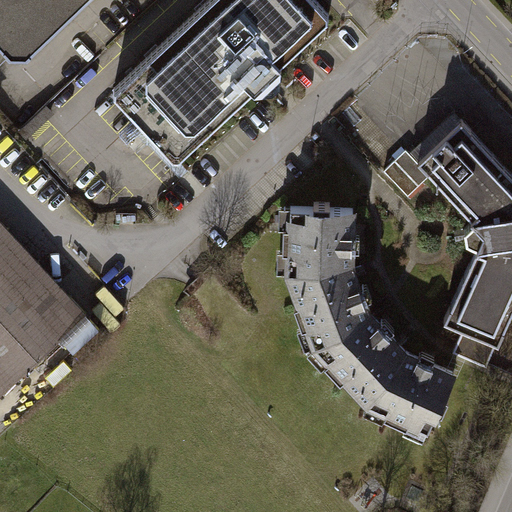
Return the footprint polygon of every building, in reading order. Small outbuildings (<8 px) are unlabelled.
[(0,0),(0,44),(10,55),(27,56),(86,0),(0,0)] [(315,0),(210,0),(113,91),(181,165),(257,96),(260,99),(276,98),(281,93),(285,89),(286,74),(284,70),(336,22),(315,0)] [(460,327),(453,343),(490,360),(511,310),(511,170),(461,114),(415,156),(476,223),(477,243),(443,319),(460,327)] [(350,204),(278,205),(277,266),(306,343),(364,304),(347,257),(350,204)] [(0,225),(0,392),(84,318),(0,225)] [(401,342),(364,304),(306,343),(361,404),(420,434),(451,365),(401,342)]
